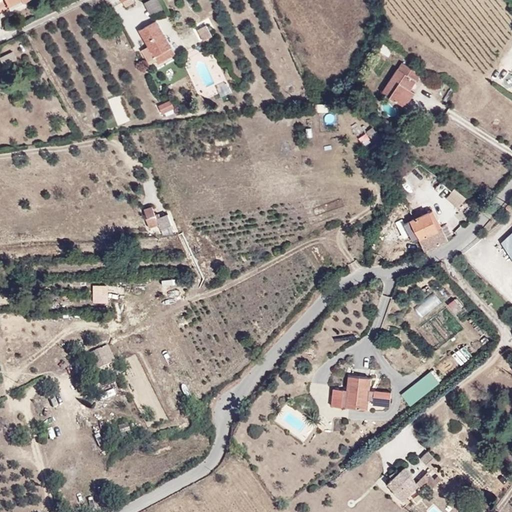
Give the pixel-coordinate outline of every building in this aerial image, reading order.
[(21,2),(20,0),(0,0),(0,9),(12,3),(14,6),(21,2)] [(150,15),(163,8),(159,0),(146,0),(143,1),(150,15)] [(12,3),(0,9),(2,12),(14,6),(12,3)] [(160,51),(150,34),(157,31),(151,20),(132,30),(140,46),(134,50),(142,65),(149,62),(151,66),(170,56),(166,49),(160,51)] [(209,42),(203,29),(192,34),(198,47),(209,42)] [(166,49),(157,31),(150,34),(160,51),(166,49)] [(382,45),(380,51),(389,55),(391,48),(382,45)] [(17,58),(13,50),(1,57),(5,64),(17,58)] [(413,87),(421,69),(399,61),(386,95),(407,103),(410,95),(415,97),(418,89),(413,87)] [(217,84),(220,95),(230,93),(227,81),(217,84)] [(118,125),(130,121),(119,94),(107,99),(118,125)] [(162,114),(175,108),(170,98),(157,104),(162,114)] [(366,130),(371,138),(378,133),(373,125),(366,130)] [(366,131),(357,136),(363,146),(372,142),(366,131)] [(408,191),(427,173),(410,156),(391,173),(408,191)] [(434,186),(445,195),(450,188),(440,180),(434,186)] [(466,195),(470,189),(461,183),(456,188),(466,195)] [(441,227),(430,208),(427,209),(425,212),(436,230),(441,227)] [(158,226),(156,221),(154,218),(151,209),(144,212),(147,221),(146,221),(149,230),(158,226)] [(436,230),(425,212),(421,213),(403,223),(412,241),(419,237),(426,249),(447,238),(441,227),(436,230)] [(171,227),(166,217),(159,220),(156,221),(160,231),(171,227)] [(511,229),(495,243),(511,265),(511,229)] [(92,284),(92,302),(107,302),(107,284),(92,284)] [(433,292),(414,308),(422,318),(441,301),(433,292)] [(447,304),(455,312),(463,305),(455,296),(447,304)] [(461,363),(471,356),(465,346),(455,352),(461,363)] [(111,365),(104,349),(98,352),(105,368),(111,365)] [(105,368),(98,352),(85,357),(93,374),(105,368)] [(400,393),(410,405),(440,381),(430,369),(400,393)] [(344,406),(365,408),(366,400),(388,402),(389,391),(366,390),(367,378),(347,376),(344,406)] [(345,390),(333,388),(332,405),(344,406),(345,390)] [(127,422),(117,425),(120,437),(131,434),(127,422)] [(438,467),(429,456),(420,464),(430,475),(438,467)] [(394,493),(407,479),(409,482),(413,478),(404,469),(400,472),(395,471),(389,476),(391,480),(390,487),(394,493)] [(427,486),(432,482),(426,475),(414,486),(416,489),(420,493),(427,486)] [(401,504),(416,489),(414,486),(409,482),(407,479),(394,493),(392,495),(401,504)] [(433,493),(441,485),(437,480),(434,483),(432,482),(427,486),(433,493)]
